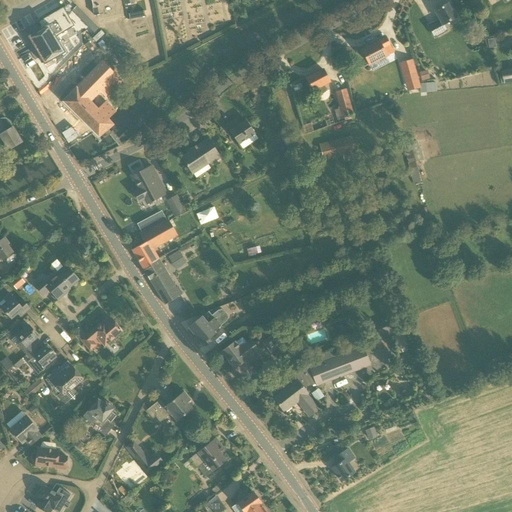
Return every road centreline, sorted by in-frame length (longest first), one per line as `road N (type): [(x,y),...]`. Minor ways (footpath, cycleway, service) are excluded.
road 1 (residential): [(77,180),(143,145),(250,68),(378,0)]
road 2 (tertiary): [(310,511),(169,330)]
road 3 (residential): [(94,489),(169,330)]
road 4 (tertiary): [(77,180),(0,52)]
